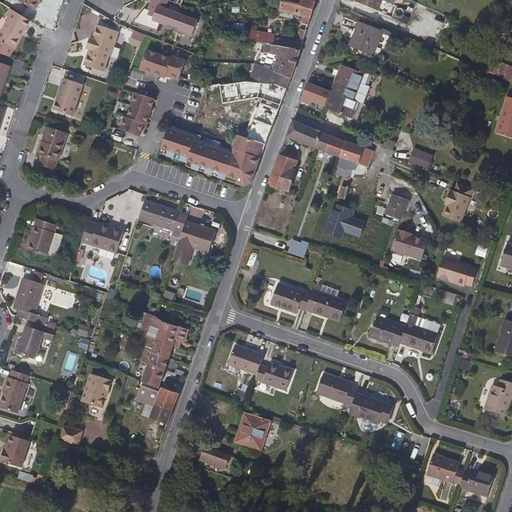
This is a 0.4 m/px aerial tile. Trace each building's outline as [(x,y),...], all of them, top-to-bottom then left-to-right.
[(31,12),(38,0),(15,0),(14,2),(31,12)] [(306,26),(313,4),(309,1),(305,0),(278,0),(276,11),(301,18),(299,24),(306,26)] [(372,11),(376,0),(351,0),(350,2),(372,11)] [(368,20),(372,11),(350,2),(347,11),(355,14),(368,20)] [(19,40),(15,38),(19,30),(25,29),(28,23),(6,10),(2,18),(5,20),(0,28),(0,44),(12,52),(19,40)] [(374,46),(379,33),(357,23),(347,45),(366,53),(369,44),(374,46)] [(102,73),(106,58),(110,47),(113,48),(118,33),(95,26),(91,39),(87,39),(84,49),(86,50),(90,51),(87,60),(83,59),(81,66),(102,73)] [(275,40),(278,27),(273,26),(270,39),(275,40)] [(19,40),(25,29),(19,30),(15,38),(19,40)] [(297,51),(301,39),(304,33),(297,31),(294,44),(275,40),(270,39),(268,45),(297,51)] [(287,78),(297,51),(268,45),(262,44),(260,52),(275,55),(270,70),(287,78)] [(371,55),(374,46),(369,44),(366,53),(371,55)] [(171,61),(147,52),(140,71),(165,81),(166,78),(178,83),(185,64),(172,59),(171,61)] [(266,82),(270,70),(248,62),(243,77),(234,75),(233,79),(241,80),(256,81),(266,82)] [(511,68),(496,64),(492,78),(511,84),(511,68)] [(362,105),(368,87),(364,85),(369,73),(364,70),(363,74),(340,65),(329,92),(357,103),(362,105)] [(284,87),(287,78),(270,70),(266,82),(284,87)] [(277,106),(284,87),(266,82),(256,81),(241,80),(233,79),(228,80),(225,81),(217,83),(206,85),(205,98),(201,105),(208,105),(217,105),(224,104),(233,101),(243,99),(251,99),(259,99),(268,102),(277,106)] [(70,116),(80,87),(59,80),(53,96),(54,98),(50,109),(70,116)] [(319,107),(325,90),(304,82),(298,99),(319,107)] [(351,119),(357,103),(329,92),(323,108),(351,119)] [(154,101),(134,94),(125,119),(123,118),(118,131),(137,138),(142,126),(144,127),(154,101)] [(511,136),(511,97),(503,96),(495,133),(511,136)] [(274,114),(277,106),(268,102),(259,99),(255,108),(274,114)] [(263,143),(274,114),(255,108),(252,116),(247,131),(245,137),(251,139),(263,143)] [(247,131),(252,116),(247,114),(242,129),(247,131)] [(313,149),(319,132),(289,120),(282,137),(313,149)] [(181,131),(167,126),(160,146),(166,148),(165,153),(172,156),(174,151),(181,131)] [(60,165),(70,134),(47,127),(37,158),(43,160),(39,170),(53,174),(56,164),(60,165)] [(181,131),(174,151),(180,153),(178,158),(185,160),(186,159),(193,140),(194,136),(181,131)] [(339,157),(344,141),(319,132),(313,149),(338,159),(339,157)] [(261,149),(263,143),(251,139),(245,137),(235,134),(233,140),(236,141),(261,149)] [(193,140),(186,159),(191,161),(190,167),(197,169),(198,164),(206,145),(193,140)] [(261,149),(236,141),(233,150),(242,153),(240,157),(247,159),(248,156),(258,159),(261,149)] [(363,167),(368,151),(344,141),(339,157),(354,163),(363,167)] [(212,169),(219,149),(206,145),(198,164),(205,166),(203,171),(210,174),(212,169)] [(225,173),(231,154),(219,149),(212,169),(218,171),(216,176),(223,178),(225,173)] [(233,150),(231,154),(225,173),(236,178),(234,182),(242,185),(249,182),(258,159),(248,156),(247,159),(240,157),(242,153),(233,150)] [(279,191),(288,162),(285,161),(287,153),(278,150),(265,186),(279,191)] [(424,173),(429,159),(411,151),(405,165),(424,173)] [(353,168),(354,163),(339,157),(338,159),(335,166),(345,169),(353,168)] [(344,201),(348,188),(344,186),(343,188),(340,186),(335,198),(344,201)] [(458,225),(467,200),(450,193),(450,194),(447,193),(443,203),(446,204),(440,218),(458,225)] [(399,219),(405,201),(391,195),(388,205),(384,214),(399,219)] [(147,220),(153,200),(143,197),(137,217),(147,220)] [(180,232),(184,218),(187,212),(172,207),(153,200),(147,220),(169,228),(180,232)] [(344,240),(347,232),(362,237),(367,223),(351,218),(354,211),(340,207),(338,213),(335,212),(327,234),(344,240)] [(41,257),(53,222),(31,215),(19,250),(41,257)] [(206,251),(213,228),(184,218),(180,232),(177,241),(206,251)] [(111,260),(118,237),(83,226),(76,249),(111,260)] [(410,233),(398,229),(398,231),(396,231),(390,250),(420,260),(427,241),(410,235),(410,233)] [(304,258),(309,243),(302,241),(302,243),(293,240),(288,253),(304,258)] [(511,268),(511,241),(508,240),(499,264),(511,268)] [(471,287),(476,270),(469,268),(469,266),(442,257),(435,277),(463,286),(463,284),(471,287)] [(38,314),(46,285),(17,276),(8,304),(15,307),(13,314),(32,320),(34,313),(38,314)] [(304,307),(309,293),(274,282),(266,305),(294,314),(296,309),(303,312),(304,307)] [(336,323),(344,298),(311,287),(309,293),(304,307),(309,309),(308,314),(336,323)] [(399,344),(403,331),(405,325),(377,315),(370,337),(398,347),(399,346),(399,344)] [(511,354),(511,319),(506,317),(495,350),(511,354)] [(172,339),(177,326),(159,320),(152,339),(170,345),(172,339)] [(431,355),(438,333),(407,322),(405,325),(403,331),(399,344),(431,355)] [(180,342),(182,333),(187,332),(188,330),(177,326),(172,339),(180,342)] [(31,366),(40,335),(23,330),(19,343),(13,342),(8,359),(31,366)] [(165,358),(170,345),(152,339),(149,347),(148,351),(165,358)] [(178,348),(180,342),(172,339),(170,345),(178,348)] [(161,369),(165,358),(148,351),(149,347),(142,344),(137,360),(143,363),(161,369)] [(263,360),(265,354),(236,344),(228,366),(257,376),(263,360)] [(284,391),(291,370),(263,360),(257,376),(256,381),(284,391)] [(154,386),(161,369),(143,363),(137,380),(153,386),(154,386)] [(19,401),(25,382),(27,374),(10,368),(7,376),(5,375),(0,390),(2,391),(0,396),(0,406),(15,412),(19,401)] [(355,387),(357,383),(324,372),(317,393),(350,404),(355,387)] [(99,409),(105,391),(107,392),(109,383),(107,382),(108,381),(88,375),(79,403),(99,409)] [(507,415),(511,398),(511,380),(501,377),(499,384),(494,382),(485,408),(507,415)] [(163,426),(176,395),(154,386),(153,386),(152,390),(139,386),(133,402),(144,406),(139,417),(145,420),(146,419),(163,426)] [(386,424),(394,400),(355,387),(350,404),(346,414),(375,423),(376,420),(386,424)] [(68,410),(72,393),(63,391),(60,409),(68,410)] [(81,406),(80,411),(100,415),(101,411),(81,406)] [(261,450),(270,422),(245,414),(236,442),(261,450)] [(76,444),(81,429),(61,423),(61,425),(56,438),(76,444)] [(0,458),(20,465),(28,439),(9,433),(6,441),(4,448),(3,448),(1,447),(0,451),(0,458)] [(224,467),(228,456),(206,448),(202,459),(224,467)] [(460,483),(464,469),(464,468),(458,466),(460,461),(434,453),(427,473),(460,483)] [(477,474),(479,467),(473,464),(470,471),(477,474)] [(488,492),(494,472),(479,467),(477,474),(470,471),(464,469),(460,483),(488,492)]
